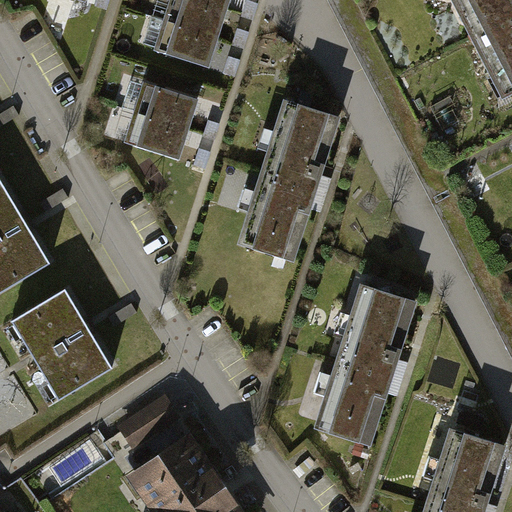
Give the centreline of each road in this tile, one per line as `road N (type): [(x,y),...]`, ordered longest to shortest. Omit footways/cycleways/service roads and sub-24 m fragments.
road 1 (residential): [(0,27),(194,352),(306,511)]
road 2 (residential): [(511,396),(306,0)]
road 3 (track): [(194,352),(14,469),(0,465)]
